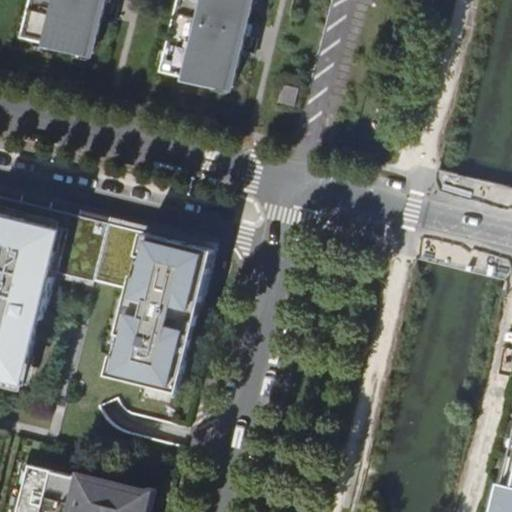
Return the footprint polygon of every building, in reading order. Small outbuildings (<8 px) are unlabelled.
[(39,0),(30,38),(97,55),(101,42),(110,0),(39,0)] [(260,0),(187,0),(173,59),(169,73),(238,90),(245,63),(259,6),(260,0)] [(296,0),(260,0),(259,6),(293,14),(296,0)] [(288,86),(284,101),(300,105),(304,90),(288,86)] [(0,358),(32,367),(38,340),(43,341),(49,315),(45,314),(48,301),(57,303),(67,262),(62,260),(64,255),(143,275),(130,328),(137,329),(132,350),(124,348),(119,373),(186,389),(192,362),(185,359),(190,340),(197,342),(221,247),(202,243),(176,236),(147,229),(123,223),(29,200),(0,193),(0,358)] [(137,329),(130,328),(124,348),(132,350),(137,329)] [(190,340),(185,359),(192,362),(194,356),(197,342),(190,340)] [(32,463),(20,511),(146,511),(151,492),(32,463)] [(511,511),(511,489),(511,490),(506,488),(499,511),(511,511)]
